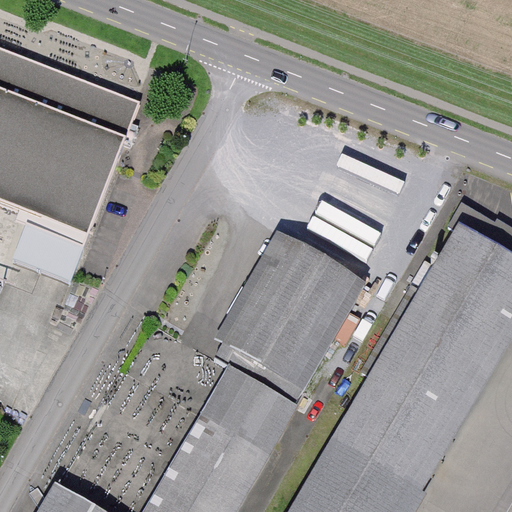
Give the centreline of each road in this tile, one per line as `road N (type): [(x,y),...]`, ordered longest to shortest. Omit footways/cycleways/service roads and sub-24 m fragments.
road 1 (unclassified): [(0,509),(251,59)]
road 2 (tertiary): [(251,59),(511,159)]
road 3 (tertiary): [(96,0),(251,59)]
